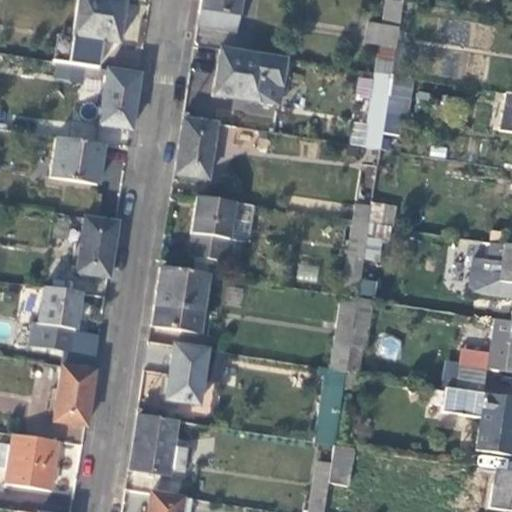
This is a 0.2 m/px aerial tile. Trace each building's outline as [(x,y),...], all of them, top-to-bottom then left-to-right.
[(116,46),(124,0),(78,0),(72,38),(116,46)] [(200,0),(196,27),(234,33),(239,4),(239,0),(200,0)] [(402,4),(390,2),(387,25),(398,27),(402,4)] [(394,60),(398,27),(387,25),(373,23),(370,42),(379,44),(375,74),(391,77),(394,60)] [(284,61),(217,50),(210,98),(277,107),(284,61)] [(394,60),(391,77),(404,78),(406,63),(394,60)] [(130,132),(139,77),(85,69),(85,79),(104,81),(97,126),(130,132)] [(207,91),(209,70),(192,69),(190,89),(207,91)] [(370,111),(385,113),(391,77),(375,74),(370,111)] [(410,99),(412,80),(404,78),(391,77),(385,113),(401,117),(404,99),(410,99)] [(511,95),(505,94),(499,130),(511,132),(511,95)] [(207,182),(215,126),(182,121),(173,177),(207,182)] [(95,188),(101,148),(55,141),(50,180),(95,188)] [(124,166),(109,160),(100,183),(115,189),(124,166)] [(254,209),(195,199),(189,236),(192,237),(188,258),(244,267),(254,209)] [(383,206),(371,203),(370,208),(368,225),(379,227),(381,227),(383,206)] [(355,205),(352,223),(368,225),(370,208),(355,205)] [(107,281),(116,226),(83,220),(74,275),(107,281)] [(368,225),(352,223),(344,275),(360,278),(364,249),(368,225)] [(368,225),(364,249),(375,252),(379,227),(368,225)] [(468,291),(511,298),(511,247),(491,244),(488,261),(473,258),(468,291)] [(296,280),(317,282),(318,265),(298,263),(296,280)] [(159,269),(153,309),(201,317),(207,276),(159,269)] [(75,332),(80,295),(43,290),(37,327),(31,326),(28,347),(67,354),(71,332),(75,332)] [(344,373),(349,347),(356,299),(341,297),(330,371),(344,373)] [(363,349),(370,301),(356,299),(349,347),(363,349)] [(486,370),(511,373),(511,323),(494,320),(486,370)] [(393,360),(401,343),(384,335),(376,352),(393,360)] [(206,351),(174,346),(164,403),(197,408),(206,351)] [(480,394),(483,370),(458,366),(454,390),(480,394)] [(85,428),(93,373),(61,368),(53,422),(85,428)] [(508,457),(511,430),(511,401),(484,397),(484,394),(480,394),(454,390),(444,389),(440,413),(479,420),(474,452),(508,457)] [(136,417),(129,472),(168,478),(176,431),(198,434),(198,426),(136,417)] [(49,492),(57,444),(11,437),(4,485),(49,492)] [(347,487),(353,449),(333,446),(330,468),(328,484),(347,487)] [(323,511),(328,484),(330,468),(316,466),(308,511),(323,511)] [(511,511),(511,475),(480,470),(477,488),(490,491),(488,509),(511,511)] [(188,511),(190,500),(150,494),(146,511),(188,511)]
